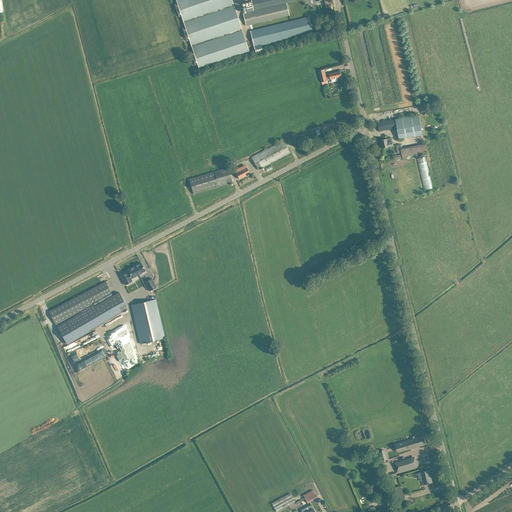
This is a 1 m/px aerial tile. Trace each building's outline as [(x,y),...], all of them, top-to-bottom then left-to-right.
[(250,53),(231,0),(176,0),(199,70),(250,53)] [(247,12),(243,13),(246,25),(289,15),(286,3),(297,0),(251,0),(252,4),(245,6),(247,12)] [(309,17),(304,18),(250,31),(254,46),(312,31),(309,17)] [(337,79),(337,78),(342,76),(340,71),(329,74),(326,75),(324,69),(319,70),(322,82),(327,81),(327,80),(330,79),(331,81),(333,82),(336,81),(337,79)] [(419,115),(383,121),(378,122),(379,128),(379,131),(397,128),(399,139),(423,135),(419,115)] [(381,140),(383,148),(393,146),(391,137),(381,140)] [(251,157),(256,165),(258,170),(290,153),(283,140),(251,157)] [(401,150),(397,151),(398,153),(401,152),(402,157),(403,158),(403,160),(409,159),(408,157),(414,156),(426,153),(424,145),(401,150)] [(235,170),(239,179),(250,173),(246,166),(242,168),(242,167),(235,170)] [(189,179),(192,189),(193,194),(232,182),(228,168),(189,179)] [(128,272),(121,276),(125,285),(132,281),(131,279),(132,278),(142,273),(141,272),(145,270),(141,263),(128,270),(129,272),(128,273),(128,272)] [(157,287),(152,278),(145,282),(150,291),(157,287)] [(106,281),(49,311),(57,326),(81,312),(79,309),(92,302),(111,292),(106,281)] [(81,312),(57,326),(67,343),(103,322),(128,308),(121,297),(119,293),(94,307),(92,302),(79,309),(81,312)] [(155,299),(131,304),(140,344),(164,338),(155,299)] [(97,332),(88,335),(90,340),(99,337),(97,332)] [(118,335),(115,338),(120,345),(124,342),(118,335)] [(79,367),(103,356),(100,350),(90,355),(87,348),(71,355),(74,363),(76,362),(79,367)] [(402,443),(399,444),(400,450),(408,448),(409,449),(419,446),(422,445),(426,444),(424,436),(417,438),(416,436),(413,437),(413,439),(401,442),(402,443)] [(412,457),(394,463),(395,466),(396,465),(397,469),(396,469),(397,473),(419,466),(417,460),(413,461),(412,457)] [(421,481),(423,480),(424,484),(432,482),(429,470),(418,473),(419,478),(419,479),(421,478),(421,481)] [(406,502),(400,485),(395,487),(401,504),(406,502)] [(389,489),(384,490),(388,500),(393,499),(389,489)] [(313,490),(303,495),(307,503),(317,498),(313,490)]
